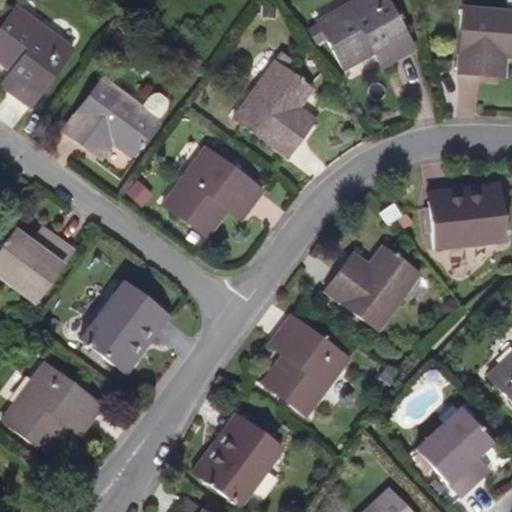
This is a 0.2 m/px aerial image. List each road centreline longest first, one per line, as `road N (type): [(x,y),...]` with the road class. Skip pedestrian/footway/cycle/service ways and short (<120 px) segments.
road 1 (residential): [(511,142),(433,140),(378,155),(307,214),(235,314)]
road 2 (residential): [(235,314),(0,141)]
road 3 (residential): [(235,314),(114,478)]
